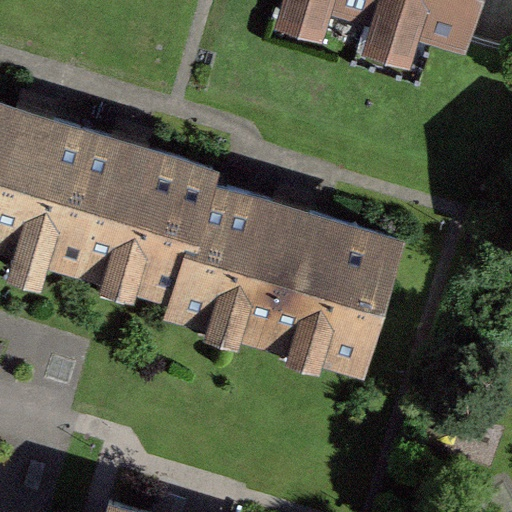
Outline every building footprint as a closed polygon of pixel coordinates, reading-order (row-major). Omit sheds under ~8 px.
[(487,0),(341,0),(475,40),(487,0)] [(82,105),(0,81),(0,232),(41,244),(82,105)] [(230,163),(234,150),(82,105),(41,244),(193,289),(230,163)] [(378,358),(419,218),(230,163),(193,289),(189,303),(378,358)] [(239,511),(175,494),(134,482),(124,511),(239,511)]
